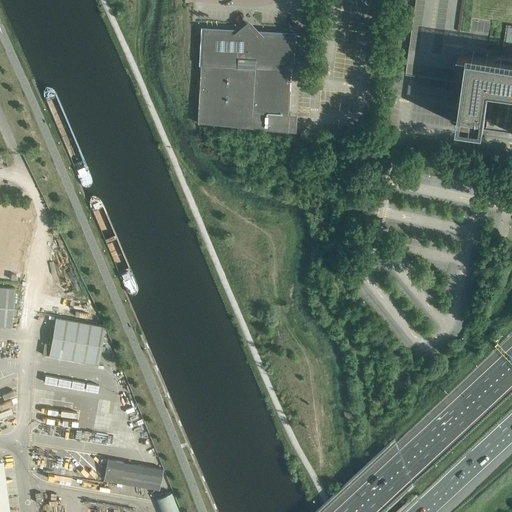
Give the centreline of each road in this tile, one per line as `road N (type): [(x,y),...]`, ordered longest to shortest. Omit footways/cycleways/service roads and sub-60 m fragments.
road 1 (motorway): [(511,365),(353,511)]
road 2 (residential): [(30,297),(44,218),(0,115)]
road 3 (unknown): [(16,446),(122,454),(110,393)]
road 4 (motorway): [(415,511),(511,422)]
